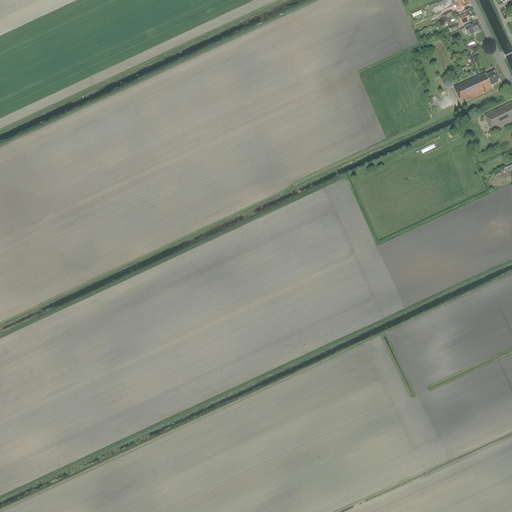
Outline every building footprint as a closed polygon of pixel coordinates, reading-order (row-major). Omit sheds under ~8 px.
[(464,1),(456,5),(459,10),(467,6),(466,4),(466,3),(465,1),(464,1)] [(470,10),(464,12),(465,14),(458,18),(462,25),(469,22),(468,20),(473,17),(470,10)] [(453,15),(452,11),(441,16),(443,20),(453,15)] [(476,23),(465,28),(469,36),(480,31),(476,23)] [(495,72),(487,76),(486,74),(479,77),(479,76),(454,87),(462,104),(493,90),(492,86),(499,82),(495,72)] [(511,102),(484,115),(492,131),(488,133),(490,138),(499,133),(498,130),(511,122),(511,102)]
